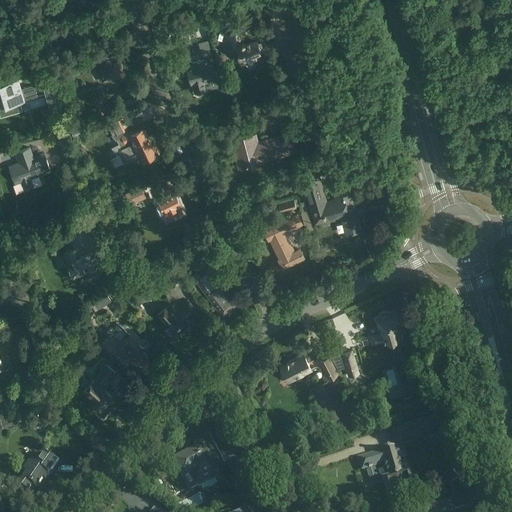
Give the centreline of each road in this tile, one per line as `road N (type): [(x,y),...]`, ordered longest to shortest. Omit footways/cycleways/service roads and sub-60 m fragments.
road 1 (residential): [(277,325),(157,78),(135,13)]
road 2 (primary): [(384,0),(442,214)]
road 3 (primary): [(460,207),(397,0)]
road 4 (residential): [(121,464),(75,427),(55,393),(22,294)]
road 5 (unclassified): [(277,325),(434,249)]
road 6 (residential): [(300,511),(219,361)]
road 7 (primary): [(461,267),(511,429)]
road 8 (unclassified): [(121,464),(219,361)]
road 9 (residential): [(0,47),(135,13)]
road 10 (primary): [(511,389),(480,260)]
